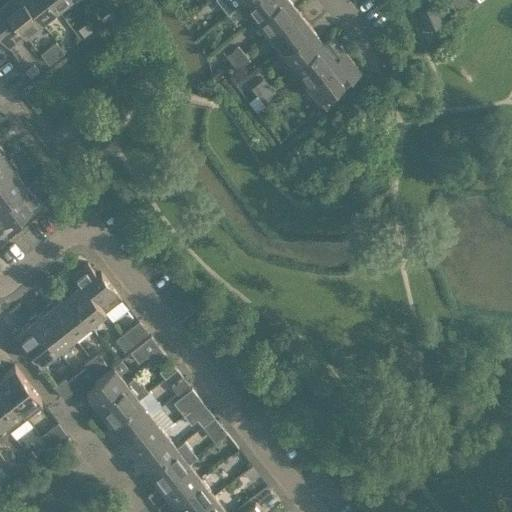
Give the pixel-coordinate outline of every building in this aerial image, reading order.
[(26,23),(8,0),(0,0),(0,22),(10,35),(26,23)] [(8,0),(26,23),(43,10),(34,0),(8,0)] [(34,0),(43,10),(55,0),(34,0)] [(300,0),(266,0),(259,6),(271,23),(300,0)] [(314,16),(301,0),(300,0),(271,23),(284,39),(314,16)] [(421,0),(430,18),(445,10),(440,0),(421,0)] [(91,9),(81,17),(87,25),(97,17),(91,9)] [(284,39),(296,55),(326,31),(314,16),(284,39)] [(49,45),(54,51),(67,41),(57,29),(51,33),(56,40),(49,45)] [(296,55),(309,70),(339,47),(338,47),(326,31),(296,55)] [(234,51),(246,42),(241,35),(229,44),(234,51)] [(339,47),(309,70),(328,95),(345,82),(339,74),(345,70),(348,74),(364,62),(347,40),(338,47),(339,47)] [(246,42),(234,51),(240,58),(252,49),(246,42)] [(39,52),(29,59),(34,67),(45,59),(39,52)] [(254,77),(259,84),(271,74),(266,67),(254,77)] [(259,84),(265,91),(277,81),(271,74),(259,84)] [(353,95),(357,105),(373,99),(369,89),(353,95)] [(0,163),(3,162),(5,165),(15,157),(16,158),(19,155),(13,148),(10,150),(3,142),(3,141),(0,143),(0,163)] [(0,163),(0,190),(15,178),(18,181),(27,173),(28,174),(31,172),(25,164),(22,166),(16,158),(15,157),(5,165),(3,162),(0,163)] [(0,214),(2,217),(14,207),(16,210),(41,191),(28,174),(27,173),(18,181),(15,178),(0,190),(0,214)] [(61,177),(54,184),(60,191),(67,185),(61,177)] [(80,273),(81,272),(89,283),(92,280),(107,299),(123,287),(103,261),(99,264),(89,251),(73,263),(80,273)] [(91,312),(107,299),(92,280),(89,283),(81,272),(80,273),(72,279),(69,276),(61,282),(64,286),(64,285),(73,296),(76,293),(91,312)] [(75,324),(91,312),(76,293),(73,296),(64,285),(64,286),(55,292),(52,289),(45,294),(48,298),(48,297),(57,308),(60,305),(75,324)] [(60,337),(75,324),(60,305),(57,308),(48,297),(48,298),(40,304),(37,301),(29,307),(31,310),(32,310),(41,321),(45,318),(60,337)] [(20,314),(13,320),(25,335),(29,331),(43,350),(60,337),(45,318),(41,321),(32,310),(31,310),(23,317),(20,314)] [(126,323),(135,334),(152,321),(142,310),(126,323)] [(128,339),(129,339),(135,334),(126,323),(119,328),(128,339)] [(134,341),(146,356),(147,358),(167,341),(154,325),(134,341)] [(93,346),(102,358),(110,352),(101,340),(93,346)] [(102,358),(93,346),(77,359),(87,371),(102,358)] [(130,369),(123,361),(129,357),(122,348),(97,368),(101,372),(90,380),(97,389),(94,392),(100,399),(103,397),(103,396),(114,387),(111,384),(130,369)] [(164,359),(169,364),(170,365),(180,357),(175,351),(164,359)] [(0,365),(0,367),(27,402),(45,388),(17,352),(0,365)] [(87,371),(77,359),(56,375),(66,387),(87,371)] [(103,396),(103,397),(109,405),(106,407),(112,415),(115,413),(115,412),(126,403),(124,400),(150,379),(151,379),(138,363),(130,369),(111,384),(114,387),(103,396)] [(0,401),(10,415),(27,402),(0,367),(0,401)] [(177,374),(181,380),(182,381),(193,374),(187,367),(177,374)] [(193,397),(204,388),(195,376),(177,391),(187,404),(193,398),(193,397)] [(125,431),(128,429),(128,428),(139,419),(136,416),(155,401),(162,395),(150,379),(124,400),(126,403),(115,412),(115,413),(122,422),(120,424),(125,431)] [(204,388),(193,397),(193,398),(187,404),(194,413),(201,408),(206,414),(207,413),(218,405),(204,388)] [(0,422),(10,415),(0,401),(0,422)] [(167,417),(155,401),(136,416),(139,419),(128,428),(128,429),(135,437),(132,440),(138,447),(141,445),(140,444),(151,435),(149,432),(167,417)] [(207,413),(206,414),(218,430),(230,421),(218,405),(207,413)] [(61,411),(44,424),(52,434),(69,421),(61,411)] [(180,433),(167,417),(149,432),(151,435),(140,444),(141,445),(147,453),(144,456),(150,463),(153,461),(153,460),(164,451),(161,448),(180,433)] [(192,449),(180,433),(161,448),(164,451),(153,460),(153,461),(163,473),(151,482),(157,489),(168,480),(165,476),(176,467),(174,464),(192,449)] [(38,434),(30,439),(36,446),(37,445),(43,441),(38,434)] [(256,440),(247,447),(258,460),(266,453),(256,440)] [(205,465),(192,449),(174,464),(176,467),(165,476),(168,480),(175,489),(164,498),(169,505),(180,496),(177,492),(189,483),(186,480),(205,465)] [(217,481),(205,465),(186,480),(189,483),(177,492),(180,496),(188,506),(179,511),(192,511),(190,508),(201,499),(199,496),(217,481)] [(192,511),(212,511),(230,498),(217,481),(199,496),(201,499),(190,508),(192,511)] [(263,511),(260,507),(267,501),(258,491),(233,510),(234,511),(263,511)]
